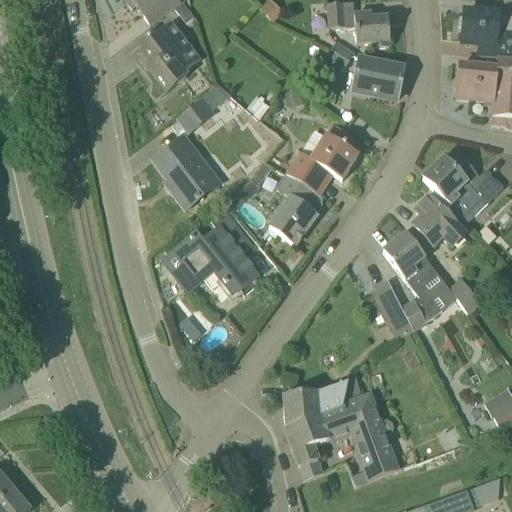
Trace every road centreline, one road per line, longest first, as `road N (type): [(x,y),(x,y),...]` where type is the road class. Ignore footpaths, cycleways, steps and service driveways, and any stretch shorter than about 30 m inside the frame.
road 1 (residential): [(220,419),(180,402),(151,340),(120,231),(78,0)]
road 2 (residential): [(220,419),(383,199),(418,122)]
road 3 (tertiary): [(70,378),(22,227),(0,111)]
road 4 (tertiary): [(134,511),(70,378)]
road 5 (residential): [(418,122),(425,73),(420,0)]
